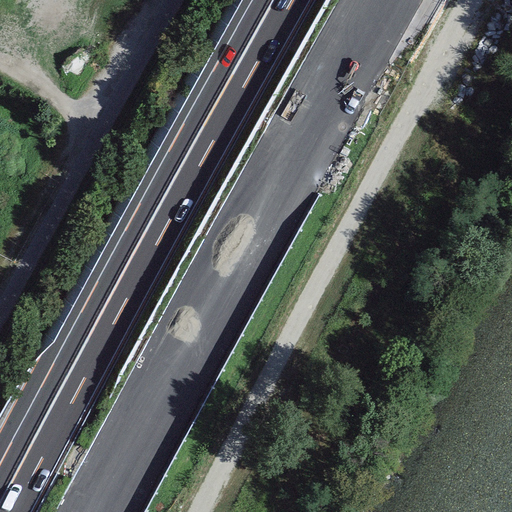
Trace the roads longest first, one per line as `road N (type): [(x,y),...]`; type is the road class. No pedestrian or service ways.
road 1 (track): [(471,0),(189,511)]
road 2 (motorway): [(90,511),(372,0)]
road 3 (motorway): [(279,0),(0,507)]
road 4 (unclassified): [(0,312),(171,0)]
